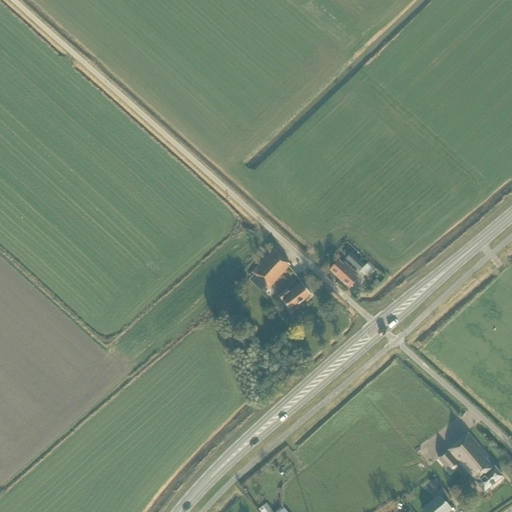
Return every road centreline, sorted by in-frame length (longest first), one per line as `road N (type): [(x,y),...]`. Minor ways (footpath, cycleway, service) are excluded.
road 1 (unclassified): [(373,322),(12,0)]
road 2 (primary): [(208,480),(384,331)]
road 3 (primary): [(373,322),(208,480)]
road 4 (unclassified): [(511,445),(384,331)]
road 5 (primary): [(485,236),(373,322)]
road 6 (primary): [(384,331),(485,236)]
